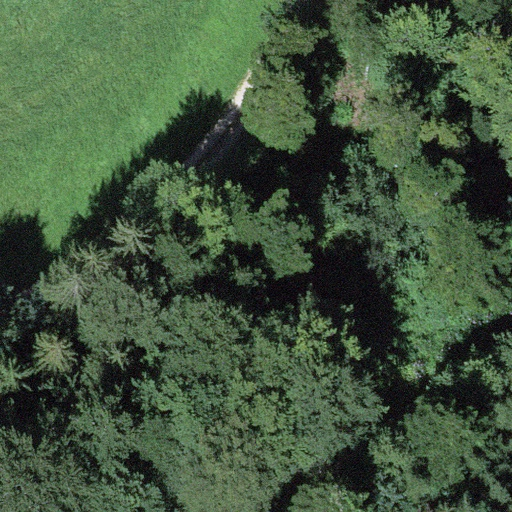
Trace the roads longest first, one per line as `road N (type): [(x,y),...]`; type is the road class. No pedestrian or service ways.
road 1 (track): [(0,330),(148,221),(223,138),(301,0)]
road 2 (track): [(272,511),(511,338)]
